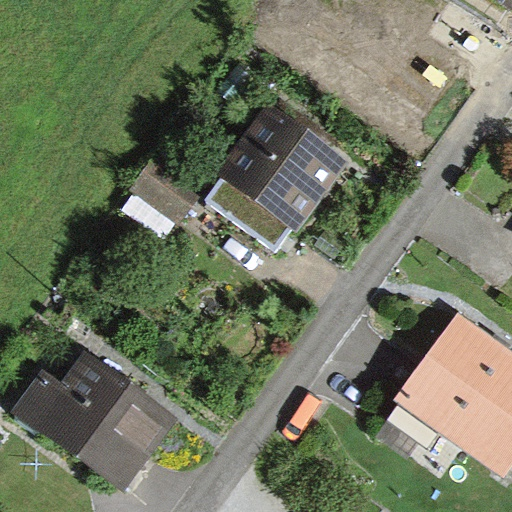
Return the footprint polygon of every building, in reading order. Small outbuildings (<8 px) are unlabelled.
[(511,0),(481,0),(511,17),(511,0)] [(203,207),(280,261),(353,155),(276,102),(203,207)] [(152,181),(133,216),(178,240),(197,205),(152,181)] [(511,349),(450,309),(394,393),(509,469),(511,464),(511,349)] [(72,357),(21,433),(123,501),(174,425),(72,357)]
